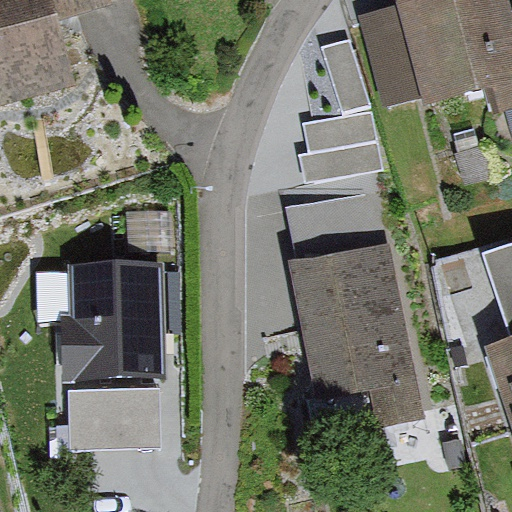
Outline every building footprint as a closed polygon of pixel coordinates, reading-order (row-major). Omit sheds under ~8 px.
[(34,19),(94,0),(0,0),(0,96),(53,80),(34,19)] [(504,118),(511,115),(511,43),(497,0),(399,0),(391,3),(423,99),(490,77),(504,118)] [(376,100),(354,30),(326,39),(348,109),(376,100)] [(365,112),(307,117),(312,175),(370,170),(365,112)] [(295,197),(296,233),(330,232),(329,196),(295,197)] [(72,237),(106,334),(157,317),(124,219),(72,237)] [(376,412),(415,403),(375,232),(281,254),(311,383),(366,371),(376,412)] [(511,352),(484,361),(511,444),(511,251),(482,262),(511,352)] [(76,442),(159,440),(157,371),(102,372),(103,410),(75,410),(76,442)]
